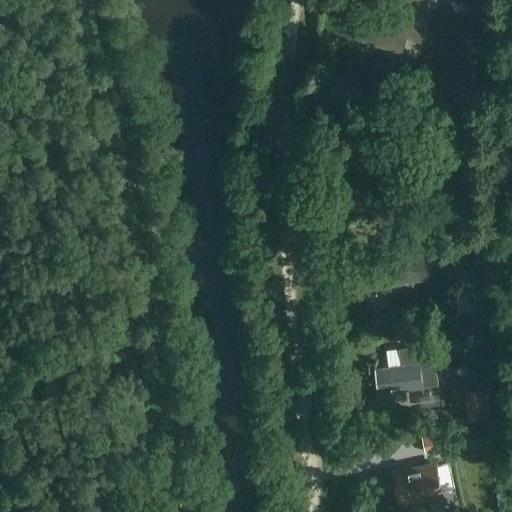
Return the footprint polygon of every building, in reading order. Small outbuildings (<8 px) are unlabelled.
[(475,6),(474,22),(495,24),(496,8),(475,6)] [(379,46),(399,51),(414,55),(418,41),(421,42),(424,31),(364,14),(358,36),(380,42),(379,46)] [(364,98),(361,114),(371,116),(375,100),(364,98)] [(355,127),(349,141),(346,148),(388,165),(391,160),(391,159),(397,144),(355,127)] [(360,298),(388,292),(387,287),(407,283),(404,271),(418,268),(415,255),(358,268),(360,277),(356,278),(360,298)] [(422,388),(439,386),(433,344),(398,348),(400,365),(377,368),(381,394),(422,388)] [(480,390),(467,390),(468,420),(481,419),(480,390)] [(447,430),(422,436),(426,452),(451,447),(447,430)] [(436,467),(396,475),(402,507),(423,503),(443,499),(442,495),(452,493),(447,469),(437,471),(436,467)]
